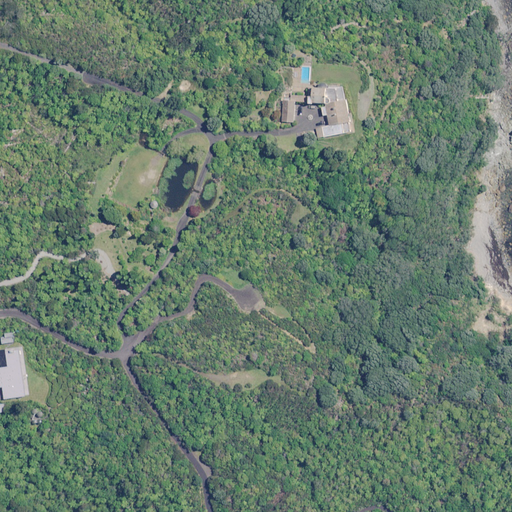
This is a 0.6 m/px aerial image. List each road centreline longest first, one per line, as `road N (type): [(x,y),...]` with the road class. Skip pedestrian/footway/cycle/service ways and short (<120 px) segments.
road 1 (unknown): [(127,351),(141,391),(197,467),(209,511)]
road 2 (residential): [(0,315),(33,321),(105,358),(146,337)]
